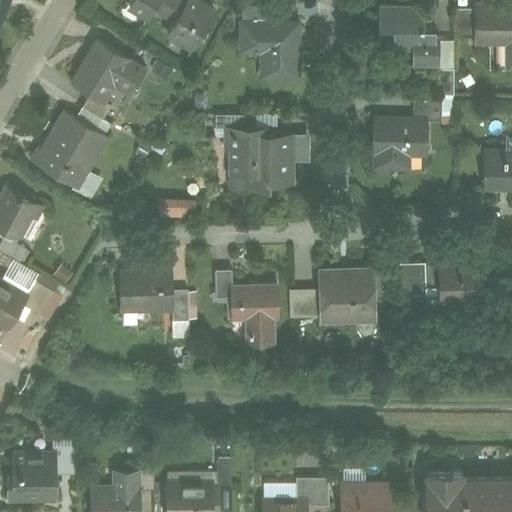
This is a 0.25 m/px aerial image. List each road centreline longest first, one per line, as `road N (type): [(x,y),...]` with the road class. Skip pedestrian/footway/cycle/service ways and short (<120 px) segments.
road 1 (residential): [(328,0),(335,232)]
road 2 (residential): [(335,232),(511,225)]
road 3 (residential): [(165,238),(335,232)]
road 4 (residential): [(70,0),(0,121)]
